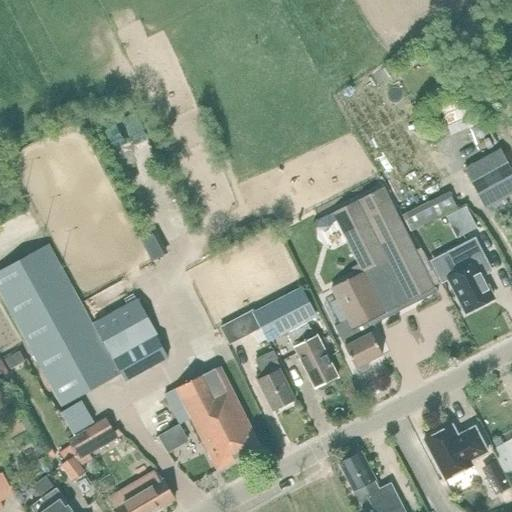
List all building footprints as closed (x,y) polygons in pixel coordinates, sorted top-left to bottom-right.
[(126,184),(140,179),(121,131),(129,128),(123,113),(101,122),(126,184)] [(479,126),(474,128),(473,133),(475,137),(479,139),(484,137),(486,133),(484,128),(479,126)] [(479,193),(487,207),(511,193),(511,183),(508,177),(511,174),(511,173),(499,150),(464,170),(478,194),(479,193)] [(158,236),(173,229),(157,194),(150,198),(142,179),(134,183),(158,236)] [(352,278),(374,318),(384,313),(433,289),(383,188),(333,213),(362,273),(352,278)] [(429,201),(401,215),(410,233),(438,219),(429,201)] [(465,206),(453,212),(464,234),(476,228),(465,206)] [(153,235),(142,241),(153,261),(164,255),(153,235)] [(448,279),(465,312),(492,298),(475,265),(473,265),(471,262),(475,250),(468,237),(447,247),(455,263),(461,273),(448,279)] [(0,294),(61,406),(119,375),(47,245),(0,270),(0,294)] [(374,318),(352,278),(330,289),(347,321),(334,327),(338,335),(331,338),(337,352),(345,348),(355,368),(357,367),(358,370),(362,371),(367,368),(368,365),(367,362),(382,354),(371,333),(370,333),(365,322),(374,318)] [(252,313),(260,329),(267,343),(314,318),(299,289),(252,313)] [(125,382),(168,358),(156,336),(157,335),(137,300),(93,324),(125,382)] [(252,313),(251,311),(219,328),(228,345),(260,329),(252,313)] [(329,381),(337,377),(322,347),(317,337),(294,348),(300,358),(315,388),(318,387),(319,390),(321,390),(329,386),(330,384),(329,381)] [(272,411),(294,400),(280,370),(280,369),(275,359),(277,358),(274,351),(255,360),(262,373),(255,377),(272,411)] [(294,361),(284,363),(289,382),(298,380),(294,361)] [(14,383),(5,365),(0,367),(9,385),(14,383)] [(190,419),(217,471),(261,448),(217,367),(164,395),(179,424),(190,419)] [(73,434),(93,422),(81,401),(61,413),(73,434)] [(69,441),(68,441),(70,445),(71,445),(79,460),(82,465),(92,459),(89,454),(85,447),(113,431),(106,419),(106,418),(70,440),(69,441)] [(177,422),(157,434),(166,449),(186,438),(177,422)] [(457,436),(452,425),(423,440),(444,479),(472,465),(470,461),(487,452),(474,427),(457,436)] [(70,445),(58,452),(65,462),(61,465),(73,481),(84,473),(76,462),(79,460),(71,445),(70,445)] [(375,511),(404,511),(389,483),(379,489),(373,479),(374,478),(360,453),(340,464),(360,503),(368,499),(375,511)] [(92,469),(103,463),(100,457),(89,463),(92,469)] [(496,460),(480,468),(486,481),(502,473),(499,467),(496,460)] [(116,511),(154,511),(174,500),(163,482),(160,484),(154,474),(109,499),(116,511)] [(53,486),(46,477),(46,476),(37,482),(45,492),(53,486)] [(42,497),(52,511),(73,511),(57,487),(42,497)] [(52,511),(42,497),(31,505),(34,511),(52,511)]
